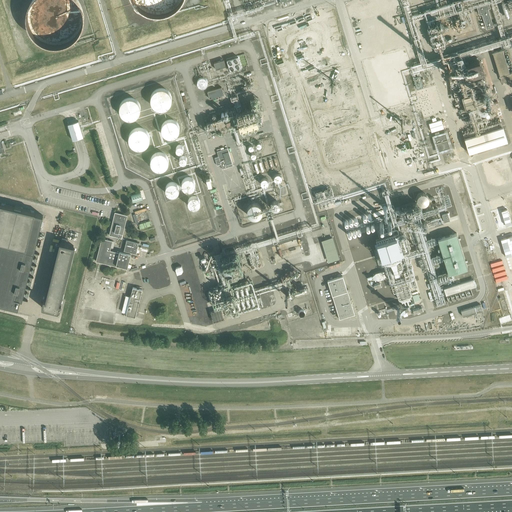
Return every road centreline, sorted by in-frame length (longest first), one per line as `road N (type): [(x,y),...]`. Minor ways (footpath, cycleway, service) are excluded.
road 1 (secondary): [(100,376),(237,383),(511,368)]
road 2 (motorway): [(511,491),(201,507)]
road 3 (motorway): [(201,507),(0,501)]
